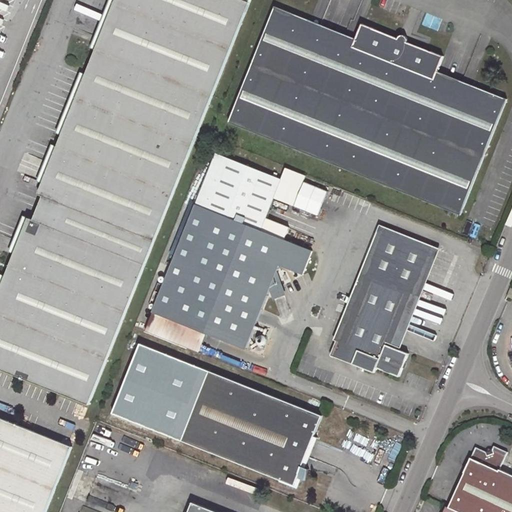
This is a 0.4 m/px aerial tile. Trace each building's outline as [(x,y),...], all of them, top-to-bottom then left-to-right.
[(116,0),(0,293),(0,368),(90,405),(250,0),(116,0)] [(357,39),(311,21),(308,29),(354,47),(357,39)] [(473,85),(438,71),(435,79),(469,93),(473,85)] [(303,274),(313,251),(261,230),(282,179),(217,153),(161,293),(155,291),(151,302),(156,304),(145,331),(188,348),(195,328),(206,333),(247,349),(280,264),(303,274)] [(384,225),(371,259),(423,280),(437,246),(384,225)] [(423,280),(371,259),(364,276),(374,280),(348,344),(338,341),(333,355),(376,372),(378,367),(401,376),(409,353),(396,348),(387,344),(407,293),(417,297),(423,280)] [(364,276),(338,341),(348,344),(374,280),(364,276)] [(396,348),(417,297),(407,293),(387,344),(396,348)] [(206,333),(195,328),(188,348),(189,348),(191,342),(200,345),(198,352),(199,352),(206,333)] [(191,342),(189,348),(198,352),(200,345),(191,342)] [(322,416),(211,371),(183,440),(295,485),(298,477),(306,480),(310,468),(303,465),(322,416)] [(0,511),(46,511),(73,447),(0,417),(0,511)] [(465,474),(449,507),(459,511),(511,511),(511,474),(500,469),(508,452),(494,446),(493,450),(494,453),(488,455),(487,453),(476,447),(464,473),(465,474)] [(216,511),(194,503),(190,511),(216,511)]
